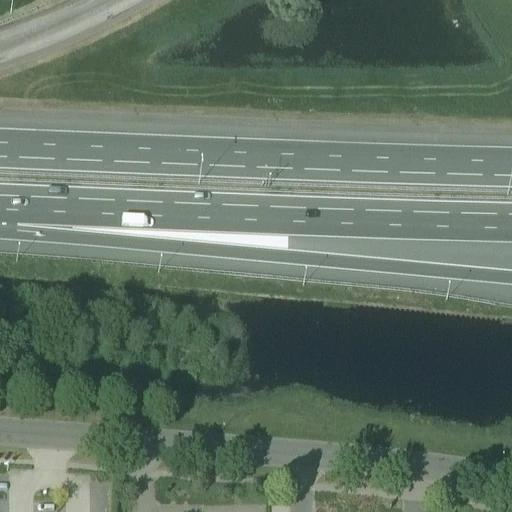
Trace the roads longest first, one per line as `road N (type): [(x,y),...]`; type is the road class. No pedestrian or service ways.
road 1 (unclassified): [(511,484),(373,461),(0,435)]
road 2 (motorway): [(511,166),(0,149)]
road 3 (motorway): [(15,204),(285,257),(511,276)]
road 4 (motorway): [(15,204),(511,221)]
road 5 (motorway): [(125,0),(0,56)]
